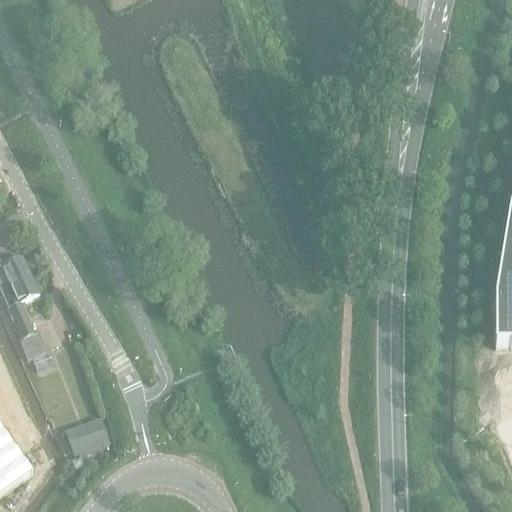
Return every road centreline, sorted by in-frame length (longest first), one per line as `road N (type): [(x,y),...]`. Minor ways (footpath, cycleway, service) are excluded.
road 1 (secondary): [(395,511),(392,309),(419,20)]
road 2 (unclassified): [(0,150),(118,362),(152,474)]
